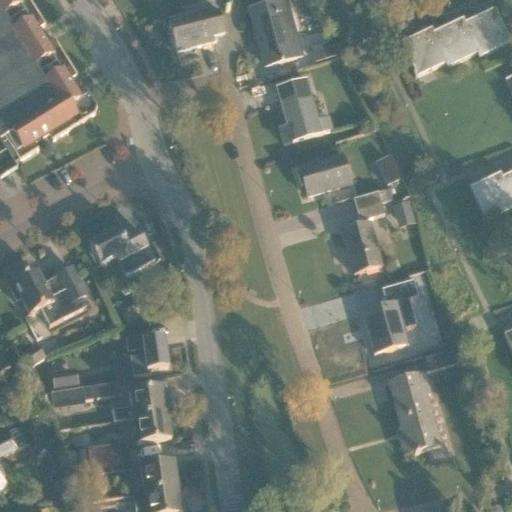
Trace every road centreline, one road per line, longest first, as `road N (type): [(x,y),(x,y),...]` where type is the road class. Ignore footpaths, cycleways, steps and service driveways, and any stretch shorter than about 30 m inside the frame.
road 1 (residential): [(366,511),(317,408),(224,91),(212,86),(138,108)]
road 2 (secondary): [(230,511),(200,300),(155,167)]
road 3 (residential): [(0,248),(155,167)]
road 4 (secondary): [(138,108),(79,0)]
